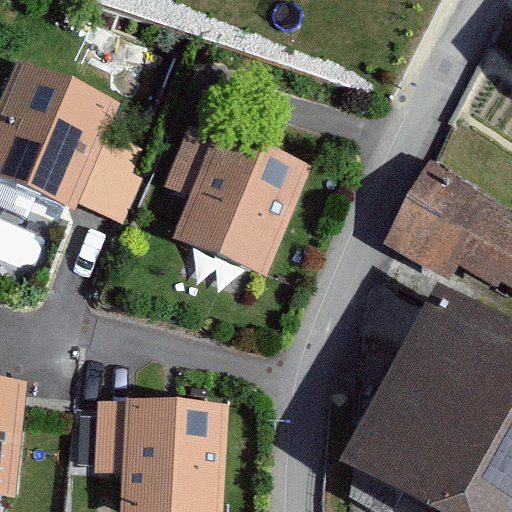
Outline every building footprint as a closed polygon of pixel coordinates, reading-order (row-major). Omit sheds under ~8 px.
[(121,113),(17,70),(0,110),(0,190),(76,221),(121,113)] [(216,144),(188,133),(162,194),(191,206),(173,247),(266,286),(312,178),(218,138),(216,144)] [(511,216),(430,167),(383,255),(448,289),(461,271),(511,296),(511,216)] [(511,511),(511,343),(437,303),(341,483),(394,511),(511,511)] [(0,503),(15,506),(27,391),(0,387),(0,503)] [(224,511),(229,415),(98,409),(94,480),(123,482),(121,511),(224,511)]
